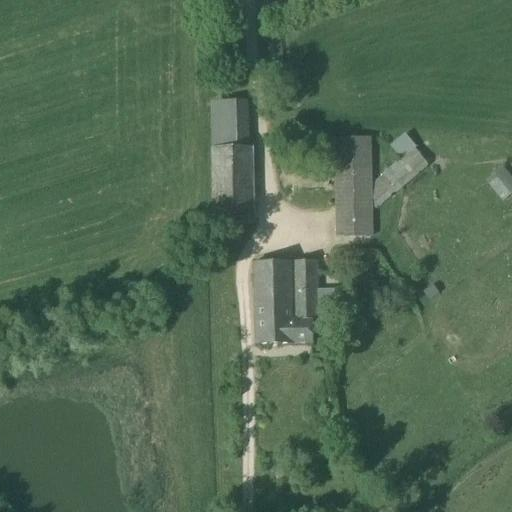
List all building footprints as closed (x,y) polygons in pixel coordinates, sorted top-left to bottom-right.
[(228,16),(228,7),(217,7),(218,17),(228,16)] [(372,213),(372,183),(371,139),(334,140),(336,238),(372,237),(372,213)] [(247,143),(205,144),(207,220),(249,218),(247,143)] [(372,183),(372,213),(428,167),(414,149),(409,153),(396,164),(372,183)] [(486,182),(502,201),(511,193),(511,180),(502,169),(486,182)] [(254,265),(255,345),(312,344),(311,322),(318,322),(317,264),(292,265),(292,264),(254,265)]
